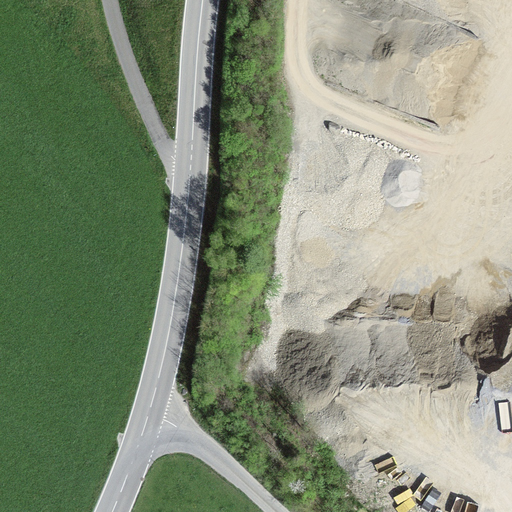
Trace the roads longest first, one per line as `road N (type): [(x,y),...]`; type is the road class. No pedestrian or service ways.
road 1 (residential): [(192,213),(103,0)]
road 2 (tertiary): [(192,213),(213,0)]
road 3 (tertiary): [(151,414),(192,213)]
road 4 (unclassified): [(151,414),(273,511)]
